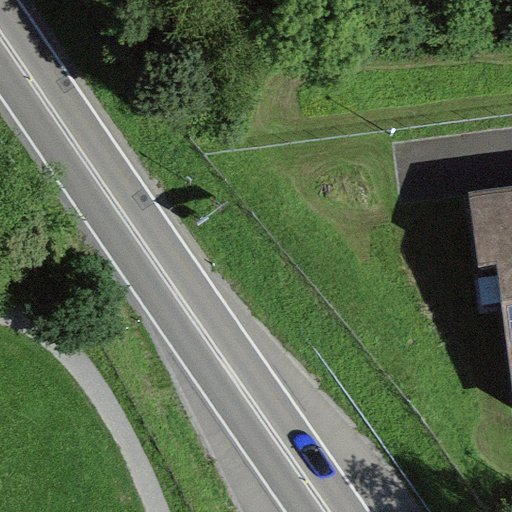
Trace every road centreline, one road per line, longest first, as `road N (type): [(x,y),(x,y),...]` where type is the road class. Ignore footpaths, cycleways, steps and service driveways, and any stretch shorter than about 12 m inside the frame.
road 1 (trunk): [(0,29),(331,511)]
road 2 (track): [(0,305),(62,334),(144,463),(163,511)]
